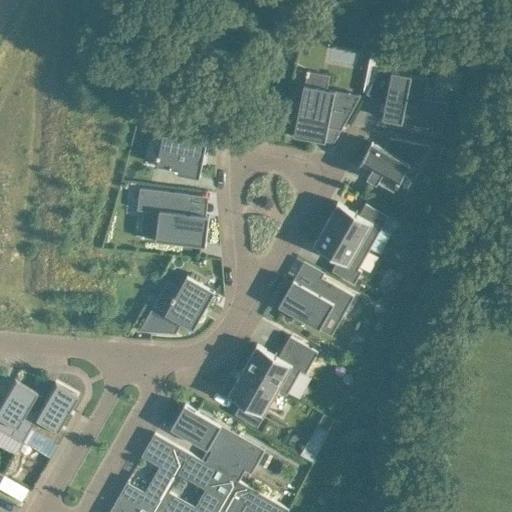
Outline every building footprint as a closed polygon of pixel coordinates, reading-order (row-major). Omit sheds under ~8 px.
[(374,49),(365,92),(367,92),(375,79),(388,54),(390,51),(374,49)] [(383,117),(443,129),(448,102),(424,97),(428,77),(395,71),(398,56),(388,54),(375,79),(367,92),(386,103),(383,117)] [(361,94),(304,83),(294,134),(325,140),(328,126),(341,129),(361,94)] [(157,156),(159,157),(157,164),(178,168),(177,172),(200,176),(207,141),(164,132),(159,153),(157,153),(157,156)] [(367,143),(362,153),(364,154),(362,158),(365,160),(359,171),(394,190),(409,164),(416,168),(429,145),(390,137),(384,148),(372,141),(370,145),(367,143)] [(441,146),(439,160),(451,163),(454,149),(441,146)] [(168,240),(205,244),(209,215),(206,214),(186,212),(188,193),(140,187),(137,208),(159,211),(156,238),(168,240)] [(366,202),(360,214),(338,201),(326,223),(370,248),(388,215),(366,202)] [(326,223),(313,244),(339,258),(332,269),(355,282),(362,270),(358,268),(370,248),(326,223)] [(166,311),(154,303),(140,329),(176,332),(182,321),(194,328),(209,300),(198,294),(204,283),(187,274),(166,311)] [(313,289),(294,278),(279,304),(320,328),(334,303),(346,310),(354,294),(321,275),(313,289)] [(257,343),(243,367),(279,387),(288,392),(300,369),(306,372),(318,350),(290,334),(279,355),(257,343)] [(279,387),(243,367),(228,394),(241,401),(235,413),(258,425),(279,387)] [(0,429),(22,442),(30,427),(37,414),(27,408),(37,390),(15,378),(0,404),(0,429)] [(37,414),(30,427),(50,439),(75,392),(54,381),(37,414)] [(265,448),(185,403),(171,427),(212,450),(206,460),(238,479),(239,479),(245,469),(251,472),(265,448)] [(155,511),(168,489),(178,472),(190,451),(155,432),(142,455),(160,465),(145,490),(127,480),(108,511),(122,511),(124,509),(128,511),(155,511)] [(219,511),(238,479),(206,460),(190,451),(178,472),(205,487),(195,505),(168,489),(155,511),(219,511)] [(219,511),(241,511),(246,504),(260,511),(259,511),(287,511),(289,508),(239,479),(238,479),(219,511)]
